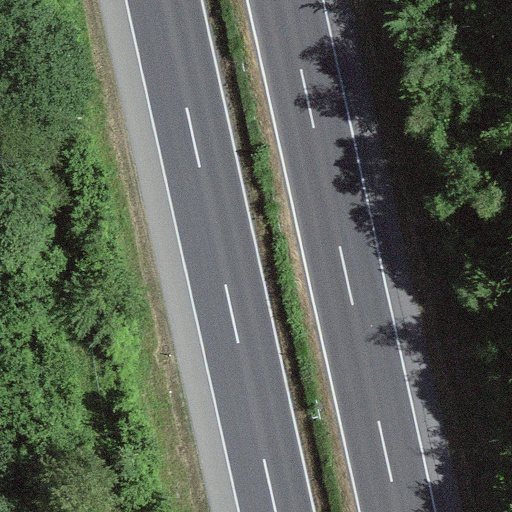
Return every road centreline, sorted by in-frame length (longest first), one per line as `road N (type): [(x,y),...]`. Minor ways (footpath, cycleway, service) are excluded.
road 1 (motorway): [(398,511),(285,0)]
road 2 (motorway): [(163,0),(275,511)]
